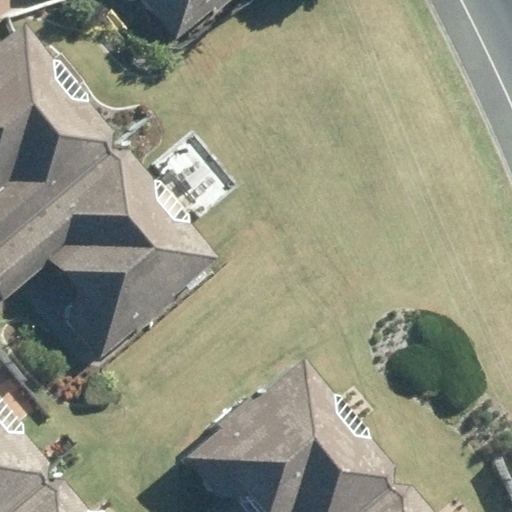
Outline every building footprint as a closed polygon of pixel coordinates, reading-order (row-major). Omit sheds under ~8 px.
[(142,0),(142,5),(171,39),(207,10),(211,15),(228,0),(142,0)] [(0,242),(114,149),(112,146),(113,134),(88,104),(89,97),(60,61),(49,61),(21,26),(0,43),(0,242)] [(72,292),(68,326),(97,360),(134,331),(137,336),(175,304),(172,301),(218,263),(186,224),(187,215),(158,181),(148,179),(126,152),(117,152),(114,149),(0,242),(0,300),(2,302),(49,263),(72,292)] [(369,438),(370,430),(341,396),(331,394),(303,361),(257,399),(252,394),(213,426),(218,431),(183,461),(214,499),(249,502),(256,511),(360,511),(396,483),(393,480),(395,468),(369,438)] [(0,511),(4,511),(46,478),(44,475),(44,463),(20,433),(20,426),(0,400),(0,511)] [(91,511),(90,510),(80,508),(58,481),(49,481),(46,478),(4,511),(91,511)] [(427,511),(408,487),(398,486),(396,483),(360,511),(427,511)]
